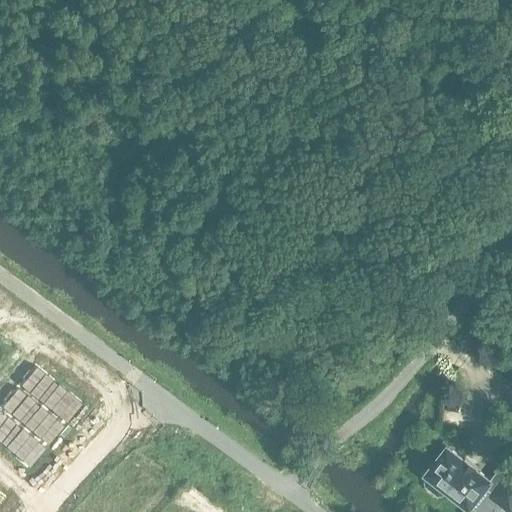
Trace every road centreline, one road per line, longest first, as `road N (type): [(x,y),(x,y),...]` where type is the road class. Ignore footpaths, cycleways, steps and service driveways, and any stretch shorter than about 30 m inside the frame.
road 1 (unclassified): [(290,493),(428,350),(511,242)]
road 2 (residential): [(153,390),(0,277)]
road 3 (unclassified): [(290,493),(153,390)]
